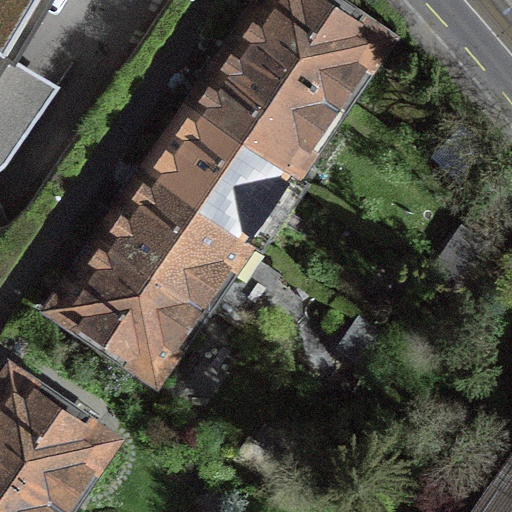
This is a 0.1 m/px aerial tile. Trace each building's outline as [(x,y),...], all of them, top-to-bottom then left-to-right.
[(15,60),(51,0),(0,0),(0,69),(8,56),(15,60)] [(330,0),(261,0),(236,37),(337,106),(384,36),(330,0)] [(236,37),(191,103),(292,171),(337,106),(236,37)] [(191,103),(146,170),(246,238),(262,249),(308,182),(292,171),(191,103)] [(146,170),(101,235),(201,304),(246,238),(146,170)] [(450,295),(484,244),(458,227),(424,278),(450,295)] [(154,372),(201,304),(101,235),(54,304),(154,372)] [(510,261),(484,244),(450,295),(476,313),(510,261)] [(10,370),(0,384),(0,463),(62,506),(109,438),(10,370)] [(0,463),(0,511),(58,511),(62,506),(0,463)] [(511,464),(499,484),(511,492),(511,464)] [(511,511),(511,492),(499,484),(479,511),(511,511)]
